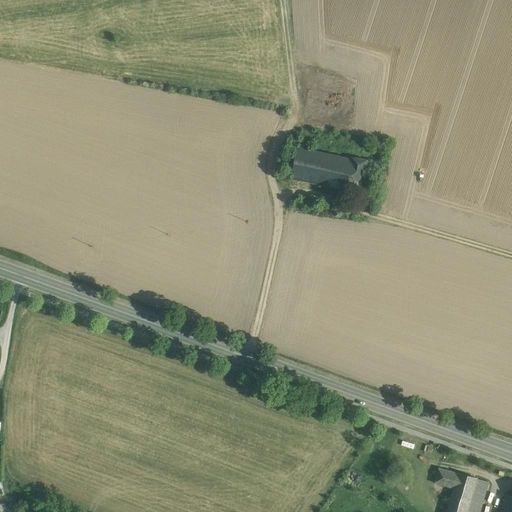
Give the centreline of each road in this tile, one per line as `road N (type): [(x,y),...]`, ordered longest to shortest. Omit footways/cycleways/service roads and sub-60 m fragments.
road 1 (primary): [(0,266),(511,452)]
road 2 (track): [(249,357),(284,209),(270,155),(295,115),(284,0)]
